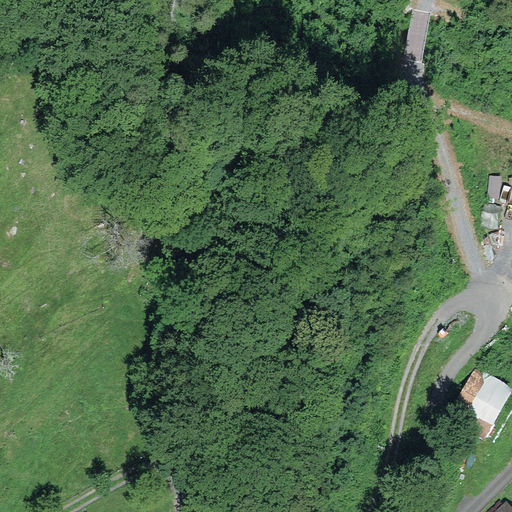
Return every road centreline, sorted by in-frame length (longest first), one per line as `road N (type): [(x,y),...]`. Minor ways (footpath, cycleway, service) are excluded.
road 1 (track): [(425,511),(440,397),(484,331),(476,305),(467,303),(444,312),(417,352),(374,511)]
road 2 (track): [(424,100),(478,270),(476,305)]
road 3 (track): [(179,511),(176,483),(156,469),(62,511)]
